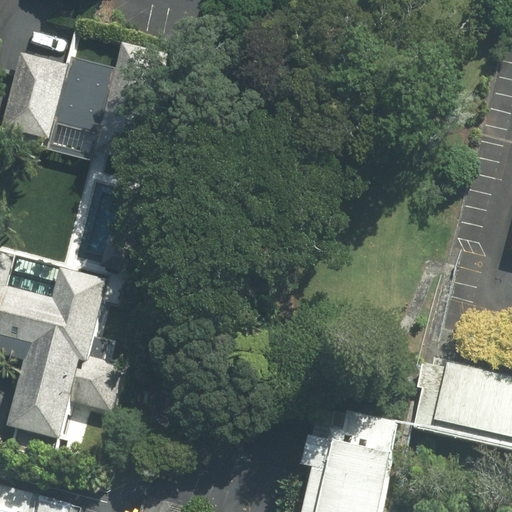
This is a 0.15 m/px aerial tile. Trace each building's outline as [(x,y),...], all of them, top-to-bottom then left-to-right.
[(94,168),(97,159),(159,174),(186,64),(123,49),(117,74),(73,63),(71,70),(22,58),(3,135),(50,147),(48,157),(94,168)] [(511,210),(503,248),(511,250),(511,210)] [(60,276),(52,307),(8,296),(16,266),(0,261),(0,366),(1,363),(26,370),(14,415),(9,434),(62,448),(72,408),(116,419),(128,370),(91,361),(110,289),(60,276)] [(511,373),(441,359),(426,427),(511,445),(511,373)] [(305,511),(377,511),(399,423),(329,407),(305,511)] [(0,511),(33,511),(38,493),(0,482),(0,511)]
